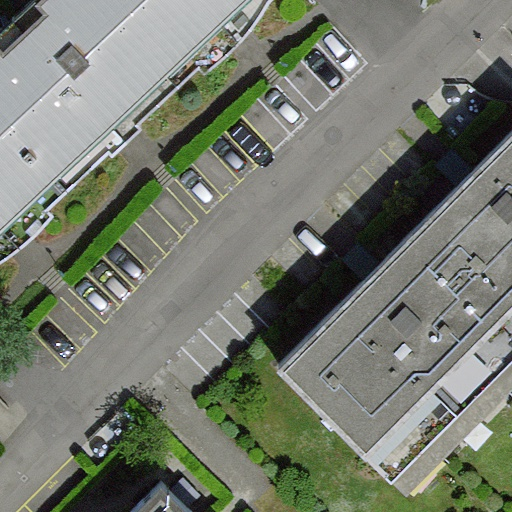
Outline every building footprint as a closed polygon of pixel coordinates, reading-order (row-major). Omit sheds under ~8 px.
[(40,0),(0,38),(0,109),(69,185),(180,81),(103,0),(40,0)] [(103,0),(180,81),(268,0),(103,0)] [(0,248),(69,185),(0,109),(0,248)] [(511,133),(435,212),(511,289),(511,133)] [(511,345),(511,289),(435,212),(283,364),(388,470),(423,435),(486,372),(511,345)] [(194,511),(164,481),(134,511),(194,511)]
